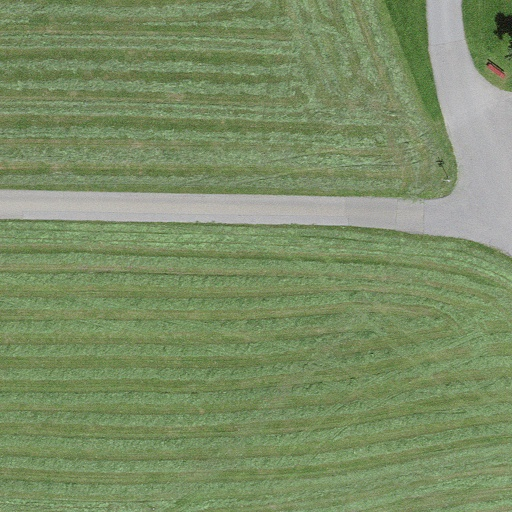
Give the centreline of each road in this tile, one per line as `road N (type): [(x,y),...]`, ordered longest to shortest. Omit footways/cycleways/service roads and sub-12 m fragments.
road 1 (residential): [(490,216),(0,206)]
road 2 (residential): [(443,0),(442,25),(490,216)]
